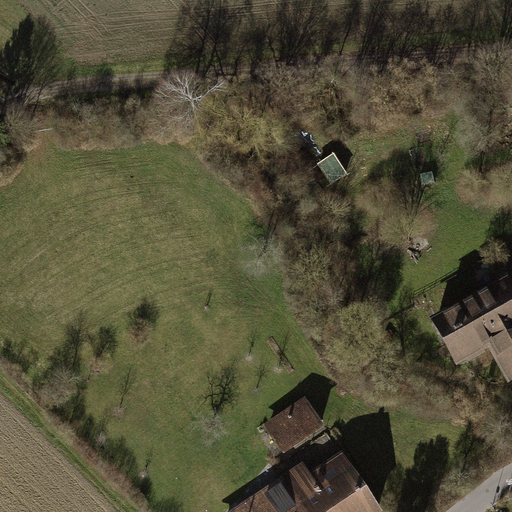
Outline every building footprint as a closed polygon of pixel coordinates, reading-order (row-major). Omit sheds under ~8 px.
[(502,391),(511,385),(511,305),(500,284),(424,326),(452,376),(484,358),(502,391)] [(307,404),(269,430),(283,451),(322,425),(307,404)] [(311,476),(347,453),(333,431),(297,453),(311,476)] [(244,511),(376,511),(378,511),(344,460),(314,480),(307,470),(244,511)] [(188,486),(206,510),(226,495),(208,471),(188,486)]
